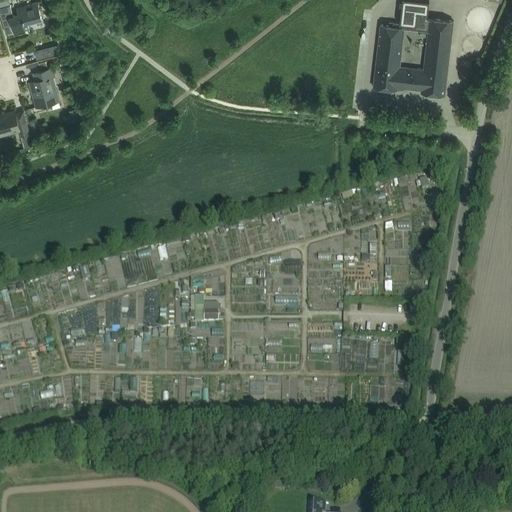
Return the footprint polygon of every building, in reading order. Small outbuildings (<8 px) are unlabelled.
[(397,86),(409,88),(421,90),(421,92),(444,95),(453,20),(429,18),(429,19),(425,18),(426,13),(428,13),(429,1),(424,0),(402,0),(399,22),(389,21),(389,25),(380,24),(373,86),(397,89),(397,86)] [(10,4),(0,7),(0,12),(5,33),(13,30),(14,33),(29,28),(27,22),(41,18),(37,2),(17,7),(19,13),(13,15),(10,4)] [(58,44),(34,50),(37,59),(60,52),(58,44)] [(33,73),(34,73),(35,80),(30,81),(31,82),(29,83),(31,89),(33,88),(34,95),(33,95),(36,106),(59,100),(56,89),(53,90),(49,77),(54,75),(52,67),(33,73)] [(17,121),(14,110),(2,113),(3,114),(0,114),(0,131),(3,131),(4,134),(19,130),(20,130),(17,121)] [(25,119),(17,121),(20,130),(19,130),(24,148),(33,146),(25,119)] [(143,244),(145,250),(157,246),(154,239),(143,244)] [(82,286),(68,286),(68,304),(76,304),(76,297),(82,297),(82,286)] [(224,303),(225,303),(224,293),(210,293),(210,303),(212,302),(212,312),(224,312),(224,303)] [(292,345),(292,353),(304,353),(304,345),(292,345)] [(117,396),(117,379),(94,380),(94,395),(88,395),(88,397),(96,397),(96,401),(111,401),(111,396),(117,396)] [(48,386),(42,388),(43,394),(50,392),(48,386)] [(328,504),(328,503),(325,503),(310,502),(309,511),(324,511),(325,504),(328,504)]
